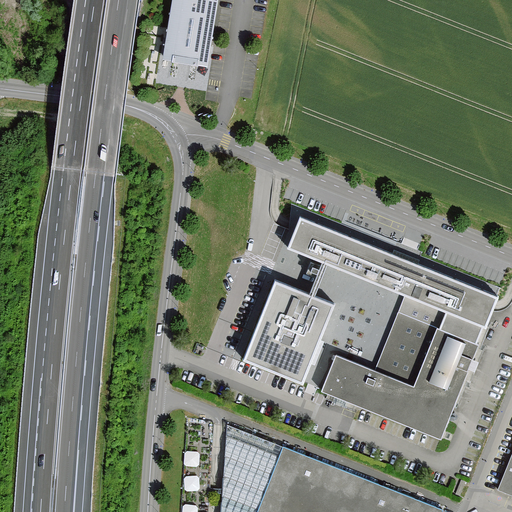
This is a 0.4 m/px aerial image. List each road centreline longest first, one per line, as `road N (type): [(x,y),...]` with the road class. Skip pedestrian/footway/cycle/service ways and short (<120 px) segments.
road 1 (motorway): [(93,0),(41,511)]
road 2 (motorway): [(69,443),(119,0)]
road 3 (residential): [(176,134),(181,174),(148,511)]
road 4 (unclassified): [(176,134),(214,137),(511,256)]
road 5 (residential): [(0,90),(143,110),(176,134)]
